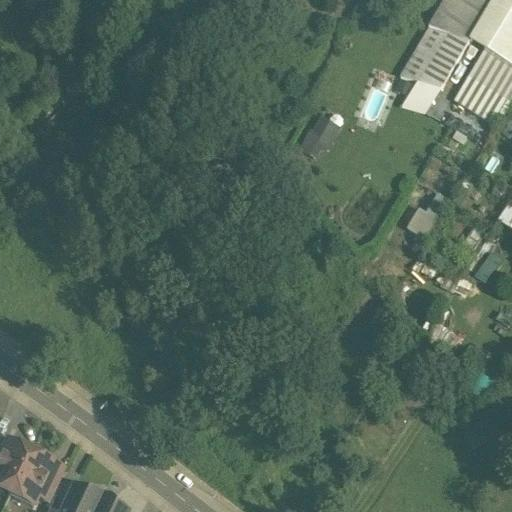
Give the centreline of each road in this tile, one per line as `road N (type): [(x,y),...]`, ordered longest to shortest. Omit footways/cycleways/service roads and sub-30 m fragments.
road 1 (track): [(351,511),(452,385),(511,258)]
road 2 (residential): [(200,511),(0,365)]
